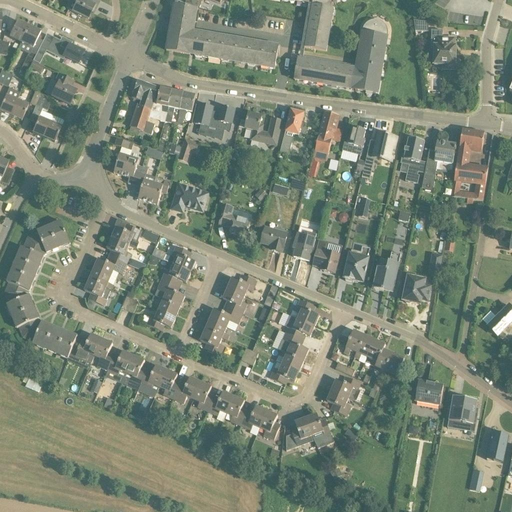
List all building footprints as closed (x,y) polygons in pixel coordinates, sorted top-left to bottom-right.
[(71,0),(67,10),(88,20),(94,7),(96,8),(100,1),(96,0),(71,0)] [(206,0),(220,5),(222,0),(186,0),(186,4),(200,9),(203,0),(206,0)] [(326,53),(334,10),(331,9),(327,8),(328,2),(320,1),(319,0),(313,0),(305,49),(326,53)] [(319,0),(320,1),(328,2),(327,8),(331,9),(332,6),(334,5),(335,5),(341,0),(319,0)] [(197,43),(189,41),(195,10),(174,7),(176,7),(175,14),(173,14),(172,20),(174,21),(172,27),(171,27),(166,52),(190,56),(190,54),(195,55),(194,57),(195,57),(196,55),(202,56),(202,58),(209,59),(209,57),(216,59),(215,60),(222,61),(222,60),(229,61),(229,63),(235,64),(235,62),(242,63),(242,65),(248,66),(248,64),(255,65),(255,67),(261,68),(262,67),(268,68),(268,69),(275,71),(278,50),(198,36),(197,43)] [(362,34),(362,35),(356,70),(352,91),(354,92),(355,92),(367,94),(372,95),(378,96),(381,78),(382,73),(384,62),(385,57),(387,46),(388,39),(388,37),(388,35),(388,33),(388,31),(387,29),(386,27),(385,26),(383,24),(381,23),(379,22),(376,21),(374,21),(371,22),(369,23),(367,24),(366,26),(364,28),(363,30),(363,32),(362,34)] [(428,33),(429,23),(414,21),(415,32),(428,33)] [(9,38),(21,44),(29,28),(17,22),(9,38)] [(29,28),(21,44),(33,50),(40,34),(29,28)] [(432,41),(435,41),(435,49),(434,66),(444,66),(443,71),(455,71),(455,66),(456,66),(458,64),(458,60),(456,58),(456,57),(456,48),(454,48),(455,40),(443,40),(443,32),(432,32),(432,41)] [(43,42),(40,48),(62,60),(64,58),(65,58),(78,65),(84,54),(70,47),(69,47),(71,44),(72,45),(72,44),(62,39),(61,39),(62,40),(61,43),(60,42),(53,39),(48,47),(43,44),(44,43),(43,42)] [(3,43),(0,53),(0,69),(3,70),(6,57),(9,45),(3,43)] [(30,69),(33,62),(38,52),(37,52),(35,57),(29,54),(23,66),(30,69)] [(356,70),(300,60),(298,60),(295,82),(303,83),(304,80),(309,81),(309,84),(318,85),(318,83),(323,84),(323,86),(332,88),(332,85),(338,86),(337,89),(346,90),(346,88),(352,89),(351,91),(352,91),(356,70)] [(38,65),(33,62),(30,69),(40,74),(44,68),(38,65)] [(30,69),(23,66),(21,71),(27,74),(30,69)] [(7,75),(2,86),(8,88),(13,77),(7,75)] [(73,82),(59,75),(55,83),(58,84),(52,98),(69,106),(76,92),(70,89),(73,82)] [(145,134),(148,124),(147,123),(155,100),(159,90),(138,82),(132,100),(141,103),(140,107),(138,106),(131,129),(144,133),(144,134),(145,134)] [(20,94),(9,89),(5,97),(0,110),(0,113),(10,117),(17,102),(20,94)] [(161,122),(165,123),(173,93),(161,91),(157,106),(164,108),(161,120),(161,122)] [(36,108),(40,96),(35,92),(30,105),(36,108)] [(172,125),(175,110),(181,111),(184,95),(173,93),(165,123),(172,125)] [(193,113),(196,98),(184,95),(181,111),(178,124),(183,125),(186,112),(193,113)] [(40,96),(36,108),(33,113),(40,116),(42,110),(47,112),(50,104),(40,96)] [(28,107),(17,102),(10,117),(22,122),(28,107)] [(195,125),(217,130),(226,132),(227,125),(232,126),(235,112),(222,108),(220,115),(212,113),(214,109),(200,106),(195,125)] [(68,112),(63,124),(70,127),(75,115),(68,112)] [(290,155),(295,139),(295,137),(299,138),(302,124),(304,115),(291,112),(285,133),(280,153),(290,155)] [(326,162),(331,142),(339,145),(343,132),(335,130),(338,117),(326,114),(319,137),(313,158),(321,161),(326,162)] [(269,134),(262,132),(263,127),(260,126),(262,118),(249,115),(245,130),(252,132),(250,142),(276,148),(282,122),(272,120),(269,134)] [(32,134),(43,139),(50,124),(39,119),(32,134)] [(50,124),(43,139),(55,144),(61,128),(50,124)] [(148,124),(145,134),(152,136),(155,126),(148,124)] [(352,130),(348,145),(356,147),(354,155),(361,157),(363,149),(365,142),(363,142),(365,133),(352,130)] [(474,195),(460,192),(453,191),(452,198),(483,203),(485,187),(488,171),(466,167),(469,152),(481,155),(485,135),(463,131),(455,182),(461,183),(476,185),(474,195)] [(394,143),(395,140),(387,138),(378,136),(377,142),(372,141),(368,156),(391,162),(394,149),(393,149),(394,143)] [(418,173),(425,175),(427,164),(421,163),(425,143),(415,141),(415,139),(414,139),(414,140),(408,139),(406,149),(405,149),(405,150),(406,150),(405,152),(404,153),(405,153),(405,155),(403,155),(401,165),(402,165),(409,167),(407,175),(405,183),(418,185),(420,177),(418,176),(418,173)] [(183,148),(191,150),(194,143),(185,140),(183,148)] [(128,151),(130,145),(118,141),(116,147),(128,151)] [(438,144),(437,152),(430,151),(427,164),(425,175),(422,190),(424,191),(432,191),(433,192),(436,172),(451,172),(456,147),(438,144)] [(179,157),(181,149),(171,146),(169,155),(179,157)] [(114,175),(123,177),(129,159),(120,156),(114,175)] [(316,179),(321,161),(313,158),(308,176),(316,179)] [(137,187),(141,174),(143,168),(138,167),(139,162),(129,159),(123,177),(129,179),(128,184),(137,187)] [(0,178),(1,179),(0,182),(0,183),(8,187),(14,172),(7,168),(8,164),(0,160),(0,178)] [(365,163),(359,162),(355,177),(362,179),(365,163)] [(143,168),(141,174),(137,187),(142,188),(138,201),(148,204),(156,179),(147,176),(148,170),(143,168)] [(364,171),(363,179),(371,181),(373,173),(364,171)] [(170,183),(165,182),(156,179),(148,204),(158,206),(161,194),(167,196),(170,183)] [(280,195),(282,188),(275,185),(273,193),(280,195)] [(203,214),(208,196),(180,187),(172,211),(183,214),(185,208),(203,214)] [(261,203),(266,197),(261,192),(256,198),(261,203)] [(362,205),(359,218),(358,218),(367,220),(366,220),(369,206),(363,205),(362,205)] [(250,224),(235,219),(237,210),(225,207),(220,224),(232,227),(230,235),(246,240),(250,224)] [(401,214),(399,222),(409,224),(410,216),(401,214)] [(61,223),(49,228),(58,250),(70,245),(61,223)] [(38,235),(28,239),(45,256),(58,250),(49,228),(37,233),(38,235)] [(141,233),(131,229),(129,234),(115,228),(113,233),(115,234),(112,240),(129,247),(136,250),(139,245),(138,241),(141,233)] [(286,241),(288,234),(265,228),(263,237),(261,244),(273,248),(272,252),(282,254),(283,250),(286,241)] [(309,262),(315,241),(298,236),(295,246),(297,246),(294,258),(309,262)] [(45,256),(28,239),(24,249),(22,248),(21,249),(23,250),(20,256),(19,256),(17,261),(18,261),(39,270),(45,256)] [(129,247),(112,240),(107,251),(117,255),(115,261),(127,266),(131,257),(126,255),(129,247)] [(319,242),(317,250),(312,267),(321,269),(320,271),(335,275),(340,256),(342,248),(319,242)] [(448,264),(450,253),(454,254),(455,243),(446,242),(443,263),(448,264)] [(168,264),(191,274),(196,264),(186,259),(188,254),(192,255),(176,248),(172,258),(171,258),(168,264)] [(351,251),(345,280),(346,280),(346,282),(354,284),(354,282),(363,284),(370,255),(351,251)] [(439,278),(442,256),(432,255),(428,277),(439,278)] [(373,291),(384,293),(384,292),(393,294),(399,264),(390,262),(381,260),(379,269),(378,269),(373,291)] [(18,261),(15,268),(14,267),(12,272),(13,273),(34,282),(39,270),(18,261)] [(127,266),(115,261),(112,267),(99,261),(94,271),(110,278),(113,272),(122,276),(127,266)] [(137,270),(144,273),(147,266),(142,264),(139,266),(137,270)] [(165,271),(167,272),(162,281),(174,287),(177,281),(186,285),(191,274),(168,264),(165,271)] [(89,282),(106,289),(111,291),(114,285),(108,283),(110,278),(94,271),(89,282)] [(9,285),(5,295),(29,295),(34,282),(13,273),(11,280),(9,279),(7,284),(9,285)] [(407,276),(404,288),(404,292),(405,294),(403,302),(405,303),(406,304),(409,305),(412,304),(421,306),(421,302),(428,304),(431,288),(425,287),(427,280),(407,276)] [(247,292),(252,294),(257,283),(242,277),(241,277),(245,279),(243,284),(233,280),(228,290),(244,298),(247,292)] [(174,287),(162,281),(158,290),(167,294),(163,301),(180,309),(185,298),(172,292),(174,287)] [(104,308),(108,298),(103,296),(106,289),(89,282),(85,293),(95,297),(92,302),(89,301),(104,308)] [(129,294),(121,310),(127,313),(133,301),(137,290),(133,288),(130,294),(129,294)] [(272,288),(268,298),(275,301),(278,293),(279,291),(272,288)] [(244,298),(228,290),(223,301),(233,306),(231,311),(242,316),(246,307),(241,305),(244,298)] [(9,311),(11,310),(13,317),(34,308),(29,295),(5,295),(9,305),(7,306),(9,311)] [(158,312),(176,320),(180,309),(163,301),(158,299),(156,304),(161,306),(158,312)] [(139,304),(133,301),(127,313),(133,315),(139,304)] [(301,314),(297,321),(315,329),(320,318),(310,313),(312,308),(315,309),(316,309),(300,302),(296,312),(301,314)] [(504,312),(488,328),(498,338),(499,337),(506,345),(509,342),(505,338),(508,335),(505,331),(511,323),(511,309),(510,307),(505,313),(504,312)] [(40,322),(37,313),(34,308),(13,317),(12,317),(14,323),(15,322),(18,328),(17,329),(17,330),(19,329),(24,340),(40,322)] [(107,313),(109,318),(109,319),(115,321),(117,317),(111,315),(108,310),(107,313)] [(214,311),(210,322),(226,329),(229,323),(237,327),(242,316),(231,311),(228,317),(214,311)] [(176,320),(158,312),(156,316),(152,315),(147,326),(162,333),(159,331),(161,326),(171,330),(176,320)] [(310,339),(315,329),(297,321),(295,326),(291,324),(286,335),(298,340),(300,335),(310,339)] [(53,327),(40,322),(24,340),(34,344),(34,346),(44,350),(53,327)] [(226,329),(210,322),(205,332),(222,339),(226,341),(229,337),(224,335),(226,329)] [(44,350),(50,353),(56,355),(65,332),(53,327),(44,350)] [(78,337),(71,335),(65,332),(56,355),(68,360),(78,337)] [(219,345),(222,339),(205,332),(201,343),(211,347),(208,353),(205,351),(205,352),(220,358),(225,347),(219,345)] [(357,355),(364,337),(354,333),(344,354),(348,356),(350,352),(357,355)] [(298,340),(286,335),(282,345),(290,348),(287,355),(304,363),(309,352),(295,346),(298,340)] [(81,344),(77,354),(76,356),(86,360),(85,362),(92,364),(95,358),(102,341),(91,336),(87,347),(81,344)] [(367,359),(375,342),(364,337),(357,355),(355,359),(360,361),(362,357),(367,359)] [(108,372),(113,362),(107,359),(113,346),(102,341),(95,358),(101,361),(98,367),(108,372)] [(376,369),(384,352),(386,347),(375,342),(367,359),(373,362),(372,367),(376,369)] [(247,365),(253,353),(247,350),(241,362),(247,365)] [(384,378),(386,373),(394,356),(384,352),(376,369),(382,371),(380,376),(384,378)] [(122,386),(134,358),(123,353),(118,364),(113,362),(108,372),(105,378),(122,386)] [(258,355),(253,353),(247,365),(253,368),(258,355)] [(287,355),(282,353),(281,357),(286,359),(283,366),(299,373),(304,363),(287,355)] [(407,370),(401,367),(404,361),(394,356),(386,373),(393,376),(391,381),(401,386),(407,370)] [(147,374),(141,372),(145,363),(134,358),(122,386),(138,392),(141,386),(147,374)] [(347,376),(350,370),(338,365),(335,371),(347,376)] [(280,371),(275,369),(270,380),(286,387),(282,385),(285,380),(295,384),(299,373),(283,366),(280,371)] [(156,368),(152,377),(147,374),(141,386),(138,392),(155,400),(160,388),(167,372),(156,368)] [(352,378),(355,372),(350,370),(347,376),(352,378)] [(180,388),(174,386),(178,377),(167,372),(160,388),(166,391),(164,396),(174,400),(180,388)] [(44,385),(30,379),(31,377),(27,375),(23,383),(27,385),(26,388),(39,394),(44,385)] [(367,377),(364,383),(369,385),(372,379),(367,377)] [(190,379),(185,391),(180,388),(174,400),(185,405),(188,397),(194,400),(201,384),(190,379)] [(93,387),(100,390),(101,386),(102,384),(96,381),(95,383),(93,387)] [(331,393),(348,400),(351,394),(356,396),(361,387),(349,381),(347,386),(336,382),(331,393)] [(416,403),(440,407),(444,388),(419,383),(416,403)] [(214,400),(208,398),(212,389),(201,384),(194,400),(200,403),(198,409),(208,413),(214,400)] [(327,403),(337,408),(335,413),(347,419),(351,409),(346,406),(348,400),(331,393),(327,403)] [(223,394),(219,403),(214,400),(208,413),(218,418),(221,412),(227,415),(234,399),(223,394)] [(463,432),(464,425),(466,426),(466,425),(476,427),(478,416),(475,415),(478,402),(453,398),(448,429),(463,432)] [(246,415),(241,413),(245,403),(234,399),(227,415),(234,418),(231,423),(241,428),(246,415)] [(256,408),(252,418),(246,415),(241,428),(252,433),(254,427),(260,429),(267,413),(256,408)] [(274,427),(275,424),(278,418),(267,413),(260,429),(267,432),(264,438),(274,442),(279,430),(274,427)] [(306,420),(312,437),(319,435),(321,440),(331,436),(327,424),(321,426),(317,416),(306,420)] [(306,439),(312,437),(306,420),(295,424),(299,434),(293,436),(297,449),(308,445),(306,439)] [(509,440),(494,437),(487,472),(501,476),(509,440)] [(270,457),(273,457),(272,459),(276,461),(276,462),(281,464),(282,459),(278,458),(280,453),(272,450),(270,457)] [(339,470),(331,474),(334,481),(342,477),(339,470)] [(471,479),(469,492),(479,494),(482,481),(471,479)]
